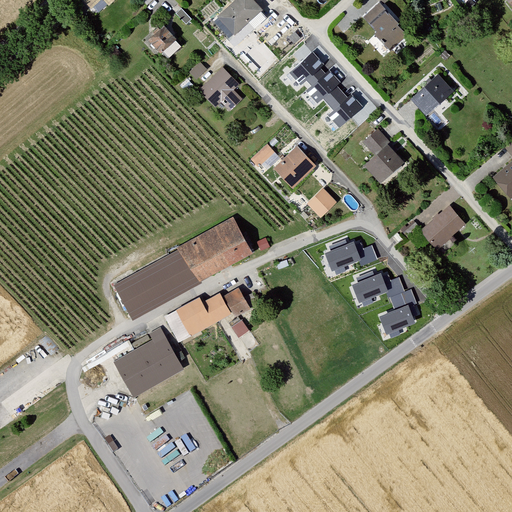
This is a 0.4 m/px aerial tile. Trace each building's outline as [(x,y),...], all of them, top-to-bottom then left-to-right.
[(86,0),(95,9),(103,0),(104,0),(110,6),(115,0),(86,0)] [(269,17),(253,0),(235,0),(217,17),(234,36),(249,22),(255,29),(269,17)] [(413,38),(381,4),(363,21),(394,55),(413,38)] [(182,9),(176,14),(186,25),(192,20),(182,9)] [(177,40),(163,27),(150,41),(164,54),(177,40)] [(324,65),(312,52),(289,73),(301,86),(306,81),(320,68),(324,65)] [(189,72),(197,80),(207,70),(200,62),(189,72)] [(241,85),(222,68),(199,93),(217,110),(222,104),(231,112),(242,99),(234,92),(241,85)] [(325,74),(320,68),(306,81),(312,86),(325,74)] [(340,83),(329,70),(325,74),(312,86),(306,91),(318,104),(323,98),(337,86),(340,83)] [(458,92),(442,73),(411,100),(428,119),(458,92)] [(347,98),(337,86),(323,98),(334,110),(347,98)] [(363,107),(351,94),(347,98),(334,110),(328,115),(340,128),(363,107)] [(411,163),(377,129),(364,142),(377,155),(367,164),(388,185),(411,163)] [(276,153),(268,145),(254,158),(262,166),(276,153)] [(319,167),(300,147),(277,169),(296,189),(319,167)] [(511,163),(496,176),(511,196),(511,163)] [(319,217),(334,203),(321,189),(306,203),(319,217)] [(467,225),(451,206),(420,231),(441,256),(464,238),(459,232),(467,225)] [(256,252),(235,217),(185,244),(205,283),(256,252)] [(354,242),(326,254),(332,271),(361,260),(354,242)] [(205,283),(185,244),(112,281),(132,319),(205,283)] [(381,274),(353,286),(359,303),(388,291),(381,274)] [(238,289),(224,297),(234,314),(248,306),(238,289)] [(183,343),(234,314),(224,297),(223,294),(207,304),(203,298),(168,318),(183,343)] [(408,306),(380,317),(387,334),(415,323),(408,306)] [(243,322),(234,328),(241,338),(249,332),(243,322)] [(184,370),(161,329),(151,334),(156,342),(119,363),(138,396),(184,370)]
